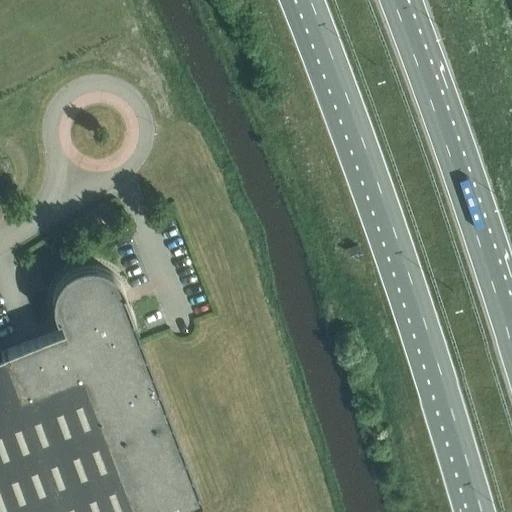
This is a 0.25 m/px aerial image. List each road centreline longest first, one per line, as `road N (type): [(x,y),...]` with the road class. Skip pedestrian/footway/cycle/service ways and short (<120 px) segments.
road 1 (trunk): [(309,0),(442,380),(479,511)]
road 2 (trunk): [(511,343),(391,0)]
road 3 (unclassified): [(78,176),(115,176),(141,151),(142,114),(132,98),(98,84),(64,97),(49,131),(62,165)]
